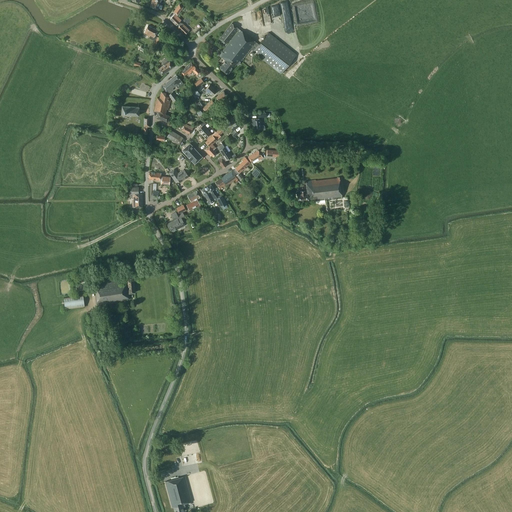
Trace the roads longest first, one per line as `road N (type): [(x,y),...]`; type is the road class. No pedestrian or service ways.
road 1 (tertiary): [(156,511),(145,458),(186,337),(179,277),(147,209)]
road 2 (residential): [(221,174),(247,146),(242,106),(191,55)]
